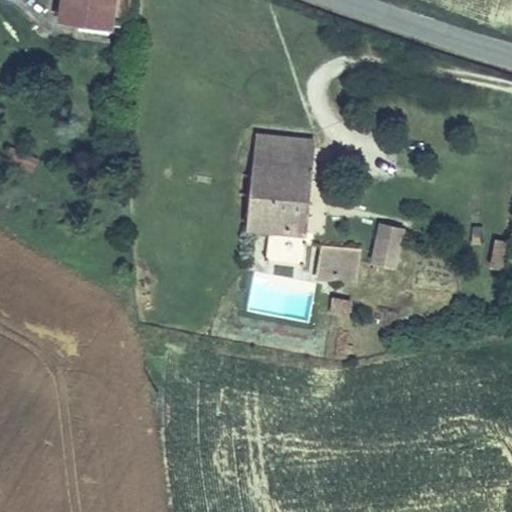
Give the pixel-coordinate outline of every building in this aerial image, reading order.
[(126,16),(128,0),(62,0),(60,17),(79,20),(79,19),(80,15),(110,19),(111,14),(126,16)] [(108,30),(110,19),(80,15),(79,19),(79,20),(79,26),(108,30)] [(313,141),(255,136),(247,225),(270,227),(306,230),(313,146),(312,145),(313,141)] [(306,230),(270,227),(267,259),(304,263),(306,230)] [(378,236),(373,262),(394,267),(400,240),(378,236)] [(341,247),(320,246),(316,274),(316,277),(357,279),(357,263),(341,262),(341,247)]
